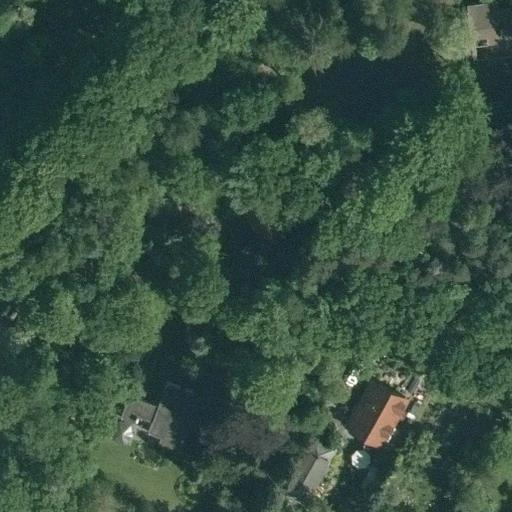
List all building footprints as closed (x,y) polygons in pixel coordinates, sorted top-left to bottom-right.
[(511,37),(511,7),(498,9),(497,1),(466,5),(470,35),(497,32),(498,40),(511,37)] [(256,185),(263,180),(258,172),(250,177),(256,185)] [(237,199),(265,242),(282,231),(255,187),(237,199)] [(32,403),(42,386),(21,373),(10,389),(32,403)] [(404,396),(373,379),(361,401),(357,402),(353,409),(354,414),(352,417),(367,425),(364,432),(366,433),(367,437),(374,440),(378,439),(380,440),(404,396)] [(158,441),(179,449),(200,394),(167,381),(158,405),(129,395),(121,417),(133,421),(131,425),(160,436),(158,441)] [(419,406),(413,403),(409,411),(414,414),(419,406)] [(277,487),(305,503),(338,443),(311,427),(280,482),(277,487)] [(378,484),(390,471),(380,462),(368,475),(378,484)]
